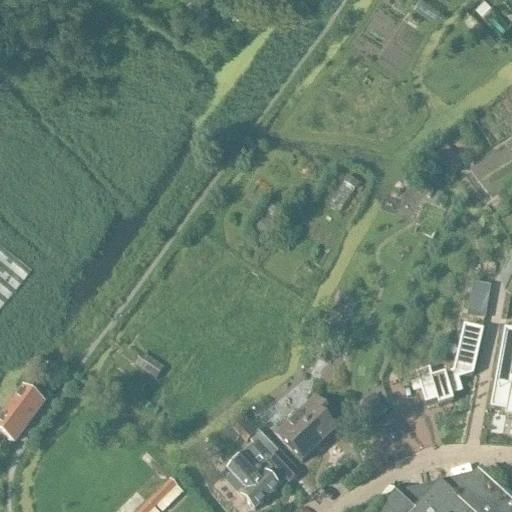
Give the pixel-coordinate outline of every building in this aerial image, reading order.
[(48,96),(55,89),(50,84),(43,91),(48,96)] [(0,313),(31,276),(0,250),(0,313)] [(483,320),(489,289),(473,286),(467,317),(483,320)] [(458,382),(472,377),(483,332),(463,328),(453,374),(432,381),(429,372),(415,376),(425,406),(436,403),(438,409),(453,404),(451,398),(462,395),(458,382)] [(511,332),(504,331),(490,410),(505,413),(504,419),(511,420),(511,332)] [(164,370),(141,355),(133,366),(155,382),(164,370)] [(55,367),(47,378),(54,383),(62,372),(55,367)] [(22,389),(0,418),(0,436),(13,446),(14,447),(45,406),(45,405),(43,404),(24,390),(22,389)] [(374,395),(352,413),(366,430),(388,412),(384,408),(383,409),(379,404),(380,403),(374,395)] [(315,400),(275,437),(301,465),(334,434),(325,424),(332,417),(315,400)] [(243,418),(231,429),(246,445),(249,442),(258,433),(243,418)] [(258,433),(249,442),(253,447),(268,462),(270,461),(277,454),(258,433)] [(243,456),(226,473),(245,493),(240,498),(252,511),(254,511),(278,490),(278,489),(284,484),(273,472),(273,471),(266,464),(268,462),(253,447),(243,456)] [(279,454),(268,464),(288,485),(298,475),(279,454)] [(511,511),(511,499),(482,471),(469,484),(443,491),(438,486),(413,511),(411,511),(389,491),(369,511),(511,511)] [(167,478),(132,511),(158,511),(179,491),(167,478)]
